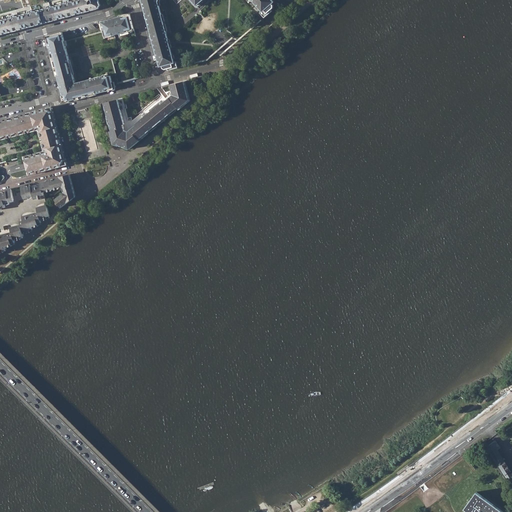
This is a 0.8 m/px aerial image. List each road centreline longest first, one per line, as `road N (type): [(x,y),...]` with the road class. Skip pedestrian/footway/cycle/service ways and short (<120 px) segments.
road 1 (tertiary): [(0,366),(145,511)]
road 2 (secondary): [(511,406),(367,511)]
road 3 (residential): [(280,0),(283,11),(221,63),(156,81)]
road 4 (residential): [(0,186),(72,167),(59,111)]
